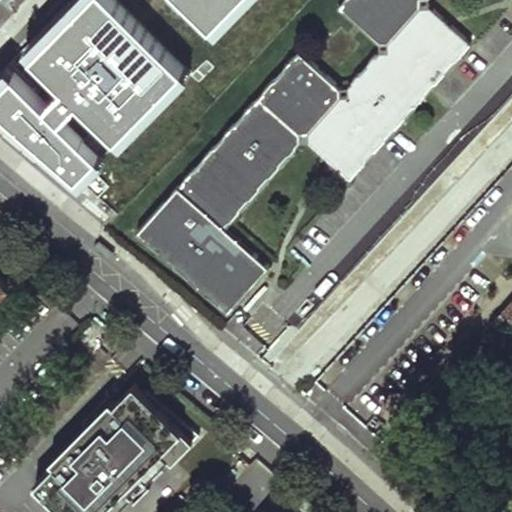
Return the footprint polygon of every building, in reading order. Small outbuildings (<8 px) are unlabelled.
[(184,65),(117,0),(83,0),(33,51),(65,83),(47,101),(15,69),(0,84),(0,97),(78,174),(100,152),(62,115),(79,97),(117,134),(184,65)] [(69,0),(26,45),(33,51),(83,0),(69,0)] [(346,0),(342,5),(387,46),(348,90),(303,50),(142,232),(234,313),(240,306),(275,266),(231,227),(309,139),(354,178),(472,43),(428,4),(431,0),(346,0)] [(189,0),(213,22),(234,0),(189,0)] [(234,0),(213,22),(219,29),(247,0),(234,0)] [(0,97),(0,84),(15,69),(8,62),(0,70),(0,101),(83,182),(106,158),(100,152),(78,174),(0,97)] [(184,65),(117,134),(124,141),(191,72),(184,65)] [(511,303),(499,318),(511,329),(511,303)] [(137,382),(117,402),(127,412),(147,392),(137,382)] [(117,402),(38,481),(69,511),(111,511),(107,507),(165,449),(171,456),(175,460),(202,434),(149,390),(147,392),(127,412),(117,402)] [(107,507),(111,511),(115,511),(134,493),(131,490),(147,474),(150,477),(171,456),(165,449),(107,507)]
